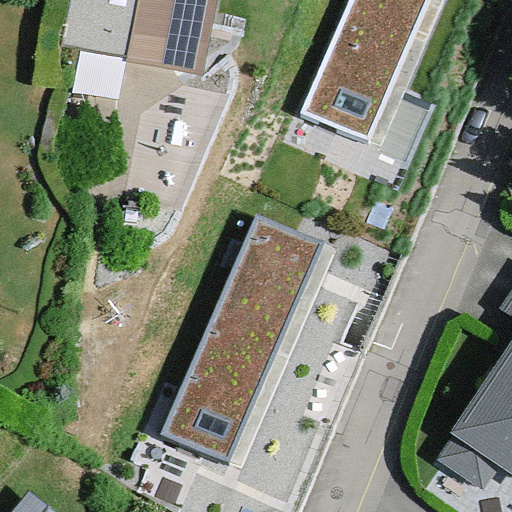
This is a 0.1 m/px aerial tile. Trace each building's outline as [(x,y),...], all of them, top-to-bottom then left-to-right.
[(90,0),(75,68),(213,100),(235,0),(90,0)] [(434,0),(352,0),(301,120),(370,147),(434,0)] [(323,250),(256,220),(163,440),(230,469),(323,250)] [(511,313),(506,323),(511,327),(511,385),(445,485),(485,511),(496,511),(511,490),(511,313)] [(38,511),(26,502),(16,511),(38,511)]
